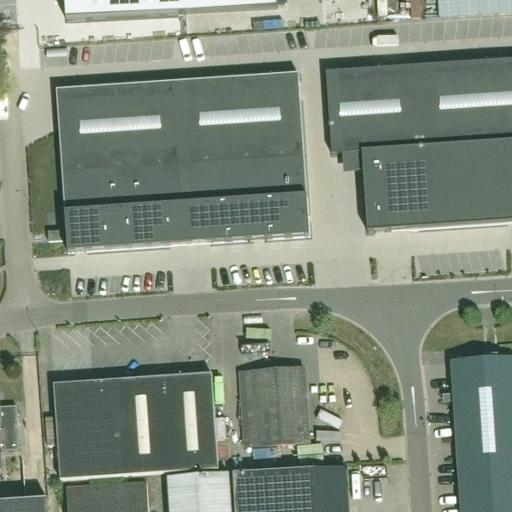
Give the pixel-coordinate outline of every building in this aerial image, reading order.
[(65,0),(67,22),(188,16),(187,0),(65,0)] [(277,0),(187,0),(188,16),(279,11),(277,0)] [(511,61),(327,75),(332,157),(363,155),(368,235),(511,225),(511,61)] [(299,76),(179,85),(190,247),(230,244),(255,242),(269,242),(273,245),(286,244),(289,240),(310,239),(309,228),(306,178),(299,76)] [(179,85),(57,93),(60,130),(62,161),(66,221),(69,255),(90,254),(190,247),(179,85)] [(48,234),(49,244),(64,244),(63,233),(48,234)] [(455,396),(443,397),(444,405),(455,404),(462,511),(511,511),(511,359),(498,361),(498,357),(485,358),(485,362),(453,364),(455,396)] [(304,370),(240,375),(246,451),(310,446),(304,370)] [(213,376),(159,380),(166,476),(219,472),(213,376)] [(159,380),(107,384),(114,480),(166,476),(159,380)] [(114,480),(107,384),(54,387),(61,483),(114,480)] [(0,448),(5,448),(5,453),(20,452),(17,408),(0,408),(0,448)] [(398,461),(397,449),(378,450),(378,462),(398,461)] [(350,511),(347,469),(234,476),(235,511),(350,511)] [(223,476),(174,480),(168,480),(170,511),(231,511),(229,476),(223,476)] [(148,511),(147,485),(67,491),(68,511),(148,511)] [(49,511),(48,501),(0,504),(0,511),(49,511)]
